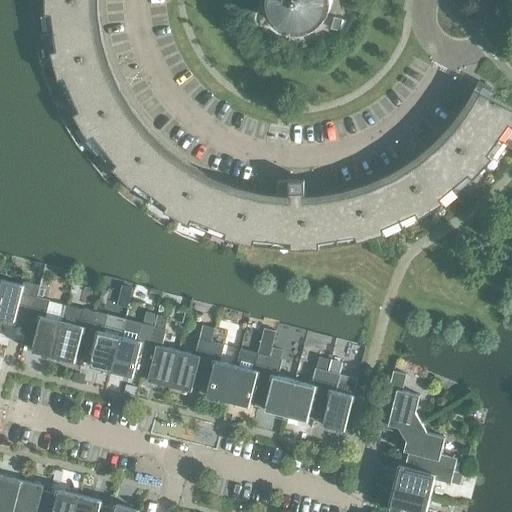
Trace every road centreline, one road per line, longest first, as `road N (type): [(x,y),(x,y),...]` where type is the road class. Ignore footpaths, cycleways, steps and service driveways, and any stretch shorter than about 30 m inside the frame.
road 1 (residential): [(453,52),(408,119),(373,142),(337,155),(259,156),(222,141),(167,90),(149,60),(136,0)]
road 2 (residential): [(357,497),(179,452)]
road 3 (residential): [(179,452),(4,408)]
